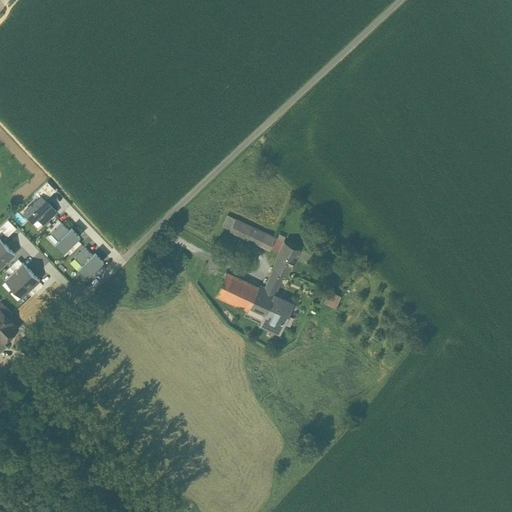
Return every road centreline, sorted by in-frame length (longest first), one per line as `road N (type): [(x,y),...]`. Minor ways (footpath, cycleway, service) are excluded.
road 1 (residential): [(107,273),(400,0)]
road 2 (residential): [(0,374),(107,273)]
